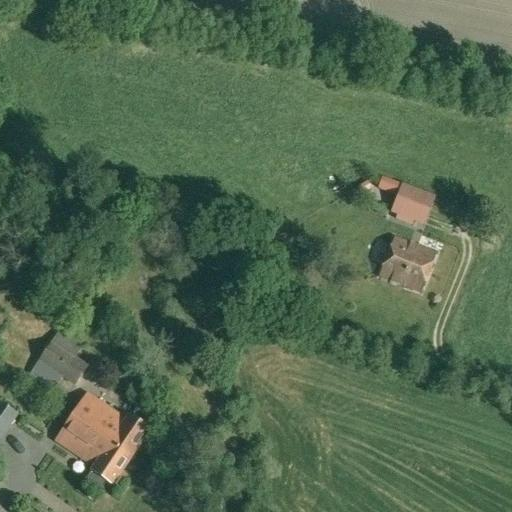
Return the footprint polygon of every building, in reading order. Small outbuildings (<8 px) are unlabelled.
[(411,189),(382,178),(378,189),(397,196),(390,213),(424,226),(431,209),(427,206),(431,195),(411,187),(411,189)] [(421,294),(436,254),(393,238),(378,277),(421,294)] [(74,387),(88,366),(51,341),(37,362),(74,387)] [(72,418),(131,458),(149,430),(128,416),(126,420),(88,395),(72,418)] [(0,441),(18,416),(0,402),(0,441)] [(131,458),(72,418),(56,441),(94,467),(91,471),(112,486),(131,458)]
